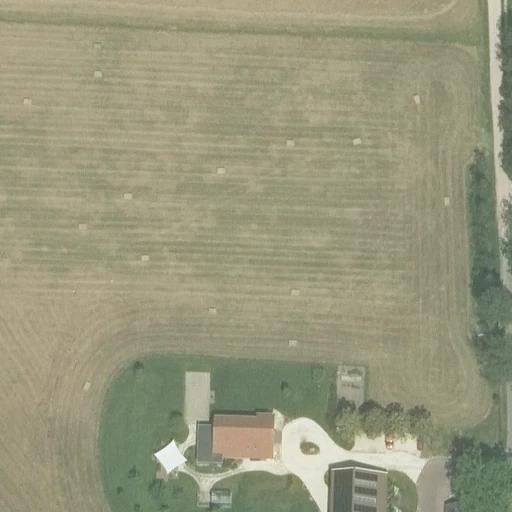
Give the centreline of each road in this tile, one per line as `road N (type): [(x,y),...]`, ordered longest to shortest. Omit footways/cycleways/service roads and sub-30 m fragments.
road 1 (track): [(509,332),(495,0)]
road 2 (unclassified): [(502,511),(509,332)]
